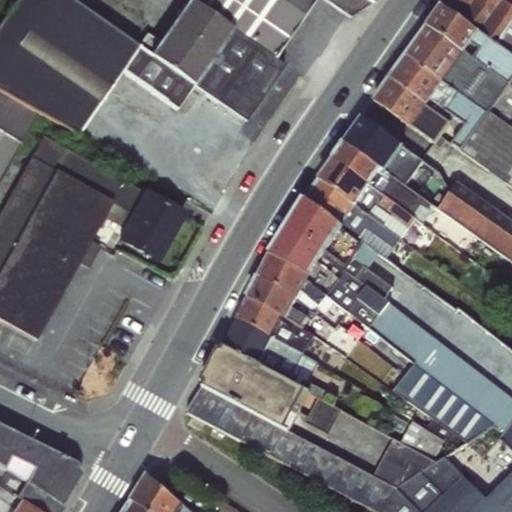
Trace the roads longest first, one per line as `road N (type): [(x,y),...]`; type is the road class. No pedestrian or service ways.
road 1 (secondary): [(135,422),(267,174),(400,0)]
road 2 (residential): [(135,422),(306,511)]
road 3 (residential): [(116,462),(0,401)]
